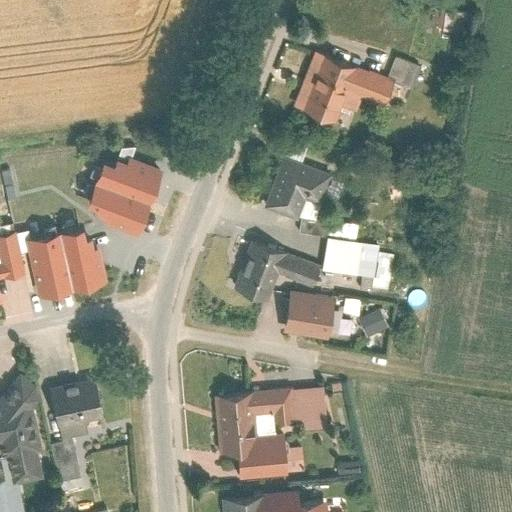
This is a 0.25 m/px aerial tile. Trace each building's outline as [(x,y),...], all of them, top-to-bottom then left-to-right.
[(389,75),(312,47),(291,104),(338,121),(348,94),(378,105),(389,75)] [(310,166),(270,152),(252,205),(293,219),(310,166)] [(96,180),(149,200),(160,170),(129,158),(128,163),(117,159),(114,165),(103,161),(96,180)] [(334,197),(340,179),(328,175),(322,193),(334,197)] [(106,218),(137,230),(149,200),(96,180),(89,198),(100,203),(98,209),(108,213),(106,218)] [(326,233),(348,236),(350,221),(328,218),(326,233)] [(80,226),(60,230),(72,285),(103,278),(95,246),(91,247),(89,236),(83,237),(80,226)] [(72,285),(60,230),(28,238),(41,292),(72,285)] [(325,234),(320,266),(362,273),(360,283),(388,288),(393,252),(378,250),(379,243),(325,234)] [(281,250),(242,235),(224,282),(263,298),(281,250)] [(327,291),(281,287),(276,332),(322,336),(327,291)] [(379,307),(356,315),(364,334),(386,326),(379,307)] [(0,376),(0,477),(35,474),(26,372),(1,374),(0,376)] [(88,374),(43,384),(52,426),(97,417),(88,374)] [(323,381),(283,384),(286,427),(326,424),(323,381)] [(250,388),(203,392),(208,451),(226,449),(228,472),(274,468),(270,430),(254,431),(250,388)] [(51,439),(56,477),(76,474),(72,437),(51,439)] [(333,511),(331,483),(272,488),(273,511),(333,511)] [(273,511),(272,488),(212,494),(212,511),(273,511)]
